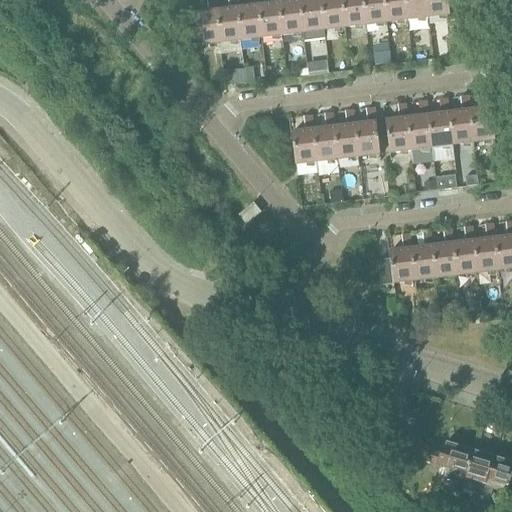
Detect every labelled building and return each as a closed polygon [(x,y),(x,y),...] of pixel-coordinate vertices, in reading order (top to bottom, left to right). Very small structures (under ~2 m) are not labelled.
[(207,0),(209,13),(194,15),(198,47),(220,44),(216,12),(217,12),(215,0),(207,0)] [(217,12),(216,12),(220,44),(241,42),(237,10),(238,10),(236,0),(228,0),(230,11),(217,12)] [(238,10),(237,10),(241,42),(262,39),(258,7),(257,0),(249,0),(250,8),(238,10)] [(258,7),(262,39),(282,37),(278,5),(280,5),(278,0),(270,0),(271,6),(258,7)] [(280,5),(278,5),(282,37),(303,34),(299,2),(300,2),(300,0),(291,0),(292,3),(280,5)] [(300,2),(299,2),(303,34),(304,43),(325,40),(324,32),(320,0),(312,0),(313,0),(300,2)] [(320,0),(324,32),(345,29),(341,0),(320,0)] [(341,0),(345,29),(366,26),(362,0),(341,0)] [(362,0),(366,26),(387,24),(383,0),(362,0)] [(383,0),(387,24),(407,21),(404,0),(383,0)] [(404,0),(407,21),(428,19),(425,0),(404,0)] [(425,0),(428,19),(450,16),(447,0),(425,0)] [(374,56),(375,68),(390,66),(388,55),(374,56)] [(321,76),(324,75),(328,75),(327,65),(307,68),(308,77),(321,76)] [(244,69),(245,84),(255,83),(253,68),(244,69)] [(225,87),(226,87),(233,86),(245,85),(245,84),(243,70),(224,72),(225,87)] [(471,112),(470,112),(474,144),(495,141),(491,110),(489,95),(481,95),(483,110),(471,112)] [(449,114),(449,115),(453,147),(474,144),(470,112),(471,112),(469,97),(461,98),(462,113),(449,114)] [(429,117),(428,117),(432,149),(453,147),(449,115),(449,114),(448,100),(440,101),(441,116),(429,117)] [(408,120),(407,120),(411,152),(413,166),(433,164),(432,149),(428,117),(429,117),(427,102),(419,103),(421,118),(408,120)] [(400,121),(386,122),(390,154),(411,152),(407,120),(408,120),(406,105),(398,106),(400,121)] [(355,126),(359,158),(380,156),(376,125),(376,124),(375,109),(366,110),(368,125),(355,126)] [(335,129),(334,129),(338,161),(359,158),(355,126),(354,112),(345,113),(347,127),(335,129)] [(314,131),(313,132),(317,164),(319,177),(339,175),(337,161),(338,161),(334,129),(335,129),(333,114),(325,115),(326,130),(314,131)] [(306,132),(291,134),(295,166),(317,164),(313,132),(314,131),(312,117),(304,118),(306,132)] [(455,177),(437,179),(439,191),(457,189),(455,177)] [(467,188),(478,186),(477,177),(465,178),(467,188)] [(424,184),(425,192),(437,191),(436,182),(424,184)] [(332,205),(334,205),(343,204),(343,199),(342,200),(341,192),(342,192),(342,191),(330,193),(332,205)] [(254,204),(239,216),(247,226),(261,213),(254,204)] [(495,240),(494,240),(498,272),(511,270),(511,222),(506,223),(508,238),(495,240)] [(474,243),(473,243),(477,275),(498,272),(494,240),(495,240),(493,225),(485,226),(487,241),(474,243)] [(453,245),(452,245),(456,277),(477,275),(473,243),(474,243),(472,228),(464,229),(466,244),(453,245)] [(432,248),(436,280),(456,277),(452,245),(453,245),(451,230),(443,231),(445,246),(432,248)] [(412,250),(411,250),(415,282),(436,280),(432,248),(431,233),(423,234),(424,249),(412,250)] [(390,260),(378,262),(381,286),(390,285),(394,285),(415,282),(411,250),(412,250),(410,235),(402,236),(403,251),(389,253),(390,260)] [(407,446),(424,461),(425,461),(433,452),(415,437),(407,446)] [(379,438),(374,443),(385,453),(390,448),(379,438)] [(399,438),(391,448),(405,460),(406,460),(417,469),(424,461),(407,446),(399,438)] [(443,454),(439,466),(450,469),(447,481),(452,483),(450,490),(460,498),(462,492),(475,452),(446,443),(446,445),(443,446),(441,452),(443,454)] [(475,452),(462,492),(473,496),(471,503),(478,505),(476,509),(476,510),(478,511),(489,511),(490,509),(487,508),(490,497),(483,494),(494,458),(484,455),(483,452),(478,451),(476,452),(475,452)] [(494,458),(483,494),(490,497),(493,489),(506,493),(511,472),(511,462),(511,461),(506,460),(504,461),(494,458)]
